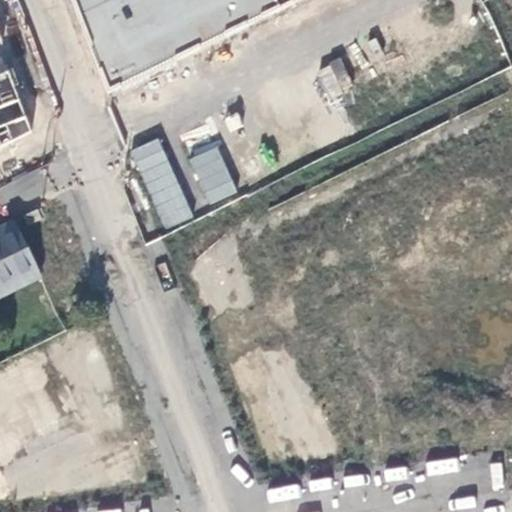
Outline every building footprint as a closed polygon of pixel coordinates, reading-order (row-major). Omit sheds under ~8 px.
[(72,0),(110,95),(163,69),(304,0),(72,0)] [(0,156),(39,139),(25,103),(0,39),(0,156)] [(315,72),(330,99),(354,86),(339,58),(315,72)] [(191,158),(209,203),(235,193),(217,147),(191,158)] [(0,298),(41,279),(13,223),(0,228),(0,298)] [(102,329),(38,357),(47,432),(0,438),(0,511),(69,511),(167,499),(102,329)]
